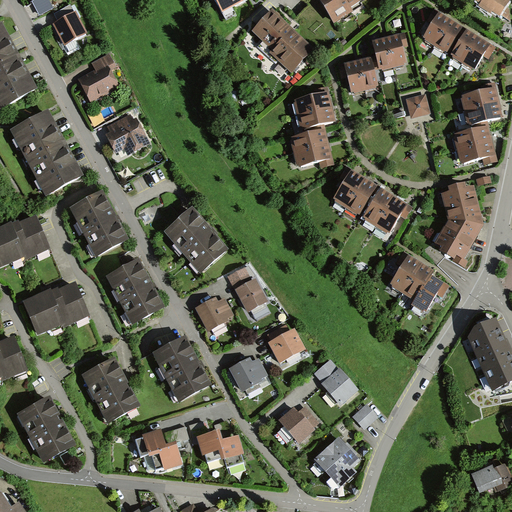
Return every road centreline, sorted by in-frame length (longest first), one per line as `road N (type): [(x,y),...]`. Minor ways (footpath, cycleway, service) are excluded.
road 1 (residential): [(12,0),(201,346)]
road 2 (residential): [(88,480),(356,511)]
road 3 (residential): [(483,288),(395,424),(361,511)]
road 4 (residential): [(88,480),(89,451),(76,420),(6,298)]
